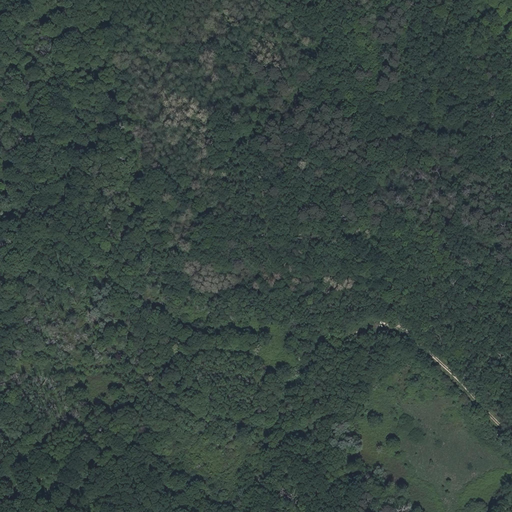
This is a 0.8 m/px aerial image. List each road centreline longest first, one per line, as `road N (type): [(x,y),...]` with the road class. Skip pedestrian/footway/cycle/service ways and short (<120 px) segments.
road 1 (track): [(511,432),(398,325),(390,216),(344,92),(331,0)]
road 2 (track): [(0,240),(70,166),(133,53),(180,37),(332,28)]
